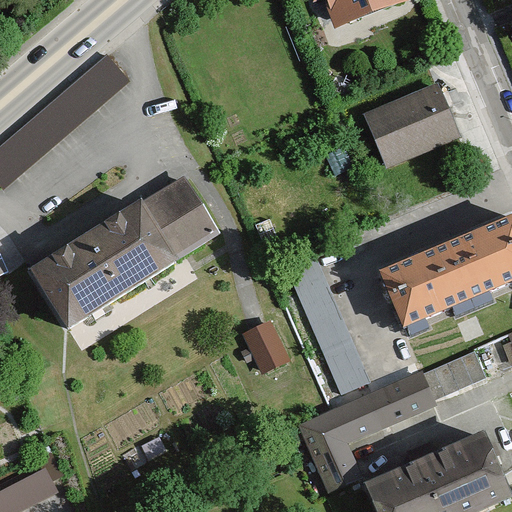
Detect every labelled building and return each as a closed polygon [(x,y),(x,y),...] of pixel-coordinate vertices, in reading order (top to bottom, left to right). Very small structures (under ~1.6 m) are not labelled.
[(407,0),(315,0),(331,39),(411,9),(407,0)] [(133,86),(110,59),(0,152),(0,185),(7,193),(133,86)] [(438,89),(368,116),(389,173),(460,146),(438,89)] [(189,180),(149,206),(186,265),(226,239),(189,180)] [(149,206),(38,276),(76,335),(186,265),(149,206)] [(511,224),(384,279),(410,338),(511,294),(511,224)] [(294,264),(337,393),(368,383),(325,254),(294,264)] [(244,331),(265,372),(292,358),(272,318),(244,331)] [(478,351),(301,417),(328,491),(353,482),(347,467),(361,462),(351,436),(490,384),(478,351)] [(473,511),(505,498),(480,442),(368,491),(376,511),(473,511)] [(46,472),(0,495),(0,511),(26,511),(58,496),(46,472)]
